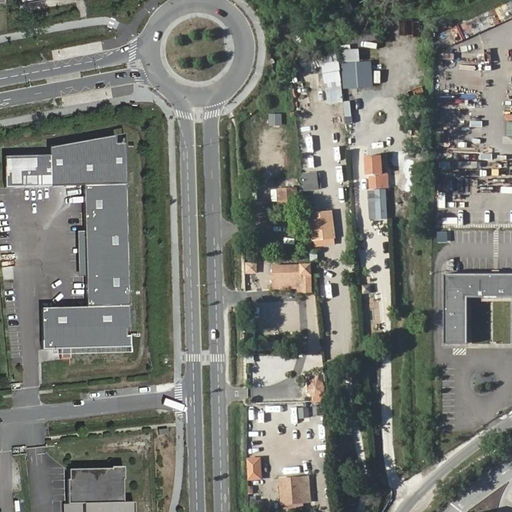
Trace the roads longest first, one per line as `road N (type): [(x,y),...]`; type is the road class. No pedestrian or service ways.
road 1 (secondary): [(226,511),(220,136),(241,76)]
road 2 (unknown): [(361,511),(342,343),(336,162),(316,89)]
road 3 (secondary): [(178,94),(197,138),(207,394)]
road 4 (unclassified): [(0,418),(207,394)]
road 5 (secondary): [(0,100),(126,74),(166,85)]
road 6 (secondary): [(156,36),(106,56),(0,77)]
road 7 (unclassified): [(398,511),(438,470),(511,417)]
road 8 (unknown): [(511,150),(494,130),(489,83),(492,54),(511,30)]
